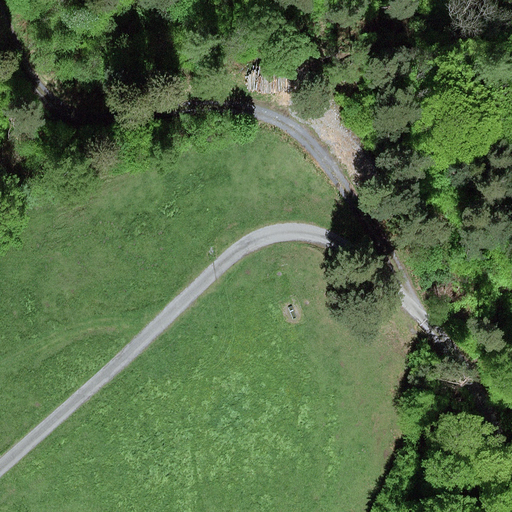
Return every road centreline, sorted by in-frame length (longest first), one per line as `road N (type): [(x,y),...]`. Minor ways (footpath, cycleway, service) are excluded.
road 1 (track): [(511,458),(429,323),(322,235),(287,231),(253,239),(204,279),(0,471)]
road 2 (track): [(511,314),(454,292),(411,305),(389,252),(339,180),(313,144),(285,124),(246,108),(86,110),(54,96),(29,68),(0,0)]
